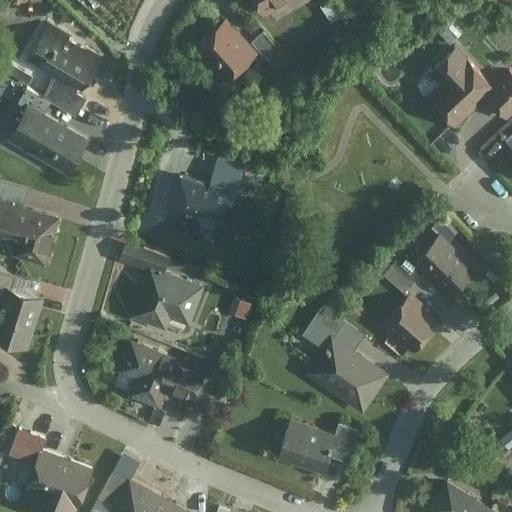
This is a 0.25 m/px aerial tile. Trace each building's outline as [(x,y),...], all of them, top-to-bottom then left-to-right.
[(285,0),(255,0),(264,14),(285,0)] [(257,52),(226,17),(194,45),(225,80),(257,52)] [(286,56),(263,28),(249,39),(272,67),(286,56)] [(80,89),(100,56),(63,32),(42,65),(57,74),(80,89)] [(491,84),(455,44),(428,68),(444,85),(431,97),(452,119),(491,84)] [(511,115),(511,73),(510,72),(486,97),(509,119),(511,115)] [(79,120),(91,100),(78,93),(80,89),(57,74),(43,98),(51,103),(79,120)] [(43,98),(28,89),(20,102),(28,107),(43,116),(51,103),(43,98)] [(67,174),(87,141),(43,116),(28,107),(8,140),(67,174)] [(216,185),(172,175),(162,217),(233,234),(248,169),(221,162),(216,185)] [(27,190),(0,180),(0,207),(1,208),(19,214),(27,190)] [(19,214),(1,208),(0,210),(0,240),(16,245),(12,257),(50,268),(62,226),(19,214)] [(479,271),(445,235),(417,261),(424,267),(452,297),(479,271)] [(417,261),(404,249),(391,263),(411,281),(424,267),(417,261)] [(411,281),(391,263),(384,274),(401,290),(411,281)] [(193,321),(204,286),(148,268),(132,317),(167,329),(172,314),(193,321)] [(12,277),(0,272),(0,289),(6,292),(12,277)] [(44,301),(6,292),(0,312),(0,338),(32,347),(44,301)] [(409,293),(381,321),(411,352),(440,324),(409,293)] [(255,302),(233,294),(227,312),(249,320),(255,302)] [(359,352),(372,334),(325,302),(304,332),(323,345),(328,338),(331,333),(359,352)] [(362,408),(384,375),(328,338),(323,345),(306,371),(362,408)] [(194,399),(206,369),(132,340),(120,370),(136,377),(129,395),(161,407),(169,388),(194,399)] [(332,430),(289,416),(276,459),(323,474),(330,452),(345,457),(355,426),(335,420),(332,430)] [(83,498),(97,466),(40,441),(21,485),(40,493),(36,502),(58,511),(66,511),(74,494),(83,498)] [(190,511),(194,507),(132,473),(113,507),(121,511),(190,511)] [(500,511),(448,480),(430,509),(434,511),(500,511)]
